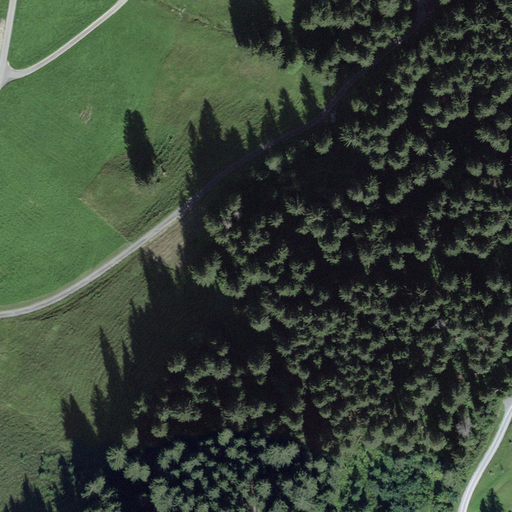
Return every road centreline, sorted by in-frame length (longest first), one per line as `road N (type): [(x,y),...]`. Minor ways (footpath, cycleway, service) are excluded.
road 1 (unclassified): [(0,320),(89,281),(236,168),(301,133),(413,28),(411,0)]
road 2 (track): [(123,0),(51,59),(0,72)]
